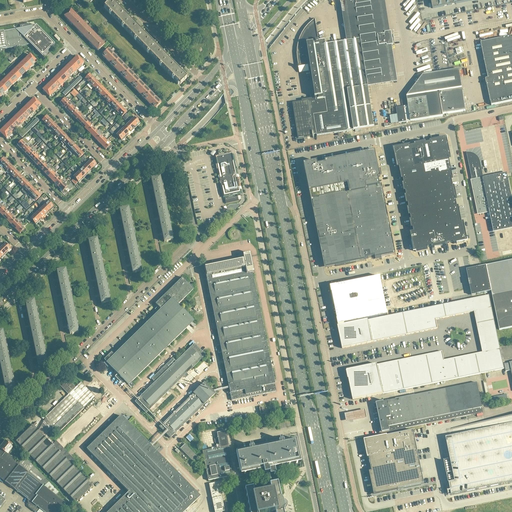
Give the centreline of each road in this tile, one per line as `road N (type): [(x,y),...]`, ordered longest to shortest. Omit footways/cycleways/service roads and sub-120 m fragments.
road 1 (unclassified): [(262,187),(253,202),(317,511)]
road 2 (primary): [(262,187),(329,511)]
road 3 (unclassified): [(333,459),(342,438),(295,211),(279,194)]
road 4 (primary): [(333,459),(279,194)]
road 5 (primary): [(279,194),(250,50)]
road 6 (unclassified): [(166,266),(194,237),(178,155),(166,137)]
